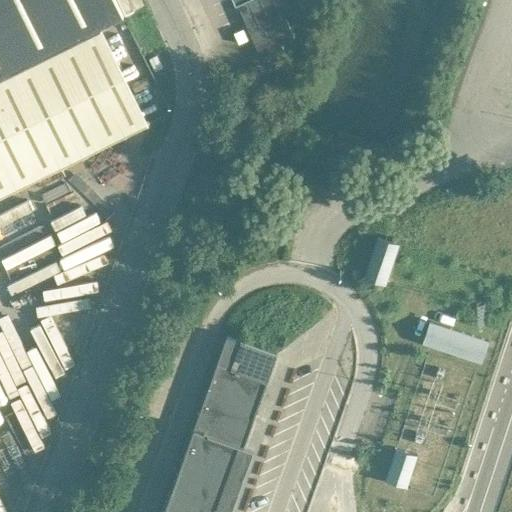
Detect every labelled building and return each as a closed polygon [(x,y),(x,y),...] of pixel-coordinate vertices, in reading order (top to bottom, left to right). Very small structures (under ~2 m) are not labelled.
[(0,0),(0,199),(182,110),(127,0),(0,0)] [(45,204),(71,189),(65,180),(40,195),(45,204)] [(402,243),(379,235),(367,273),(390,280),(402,243)] [(83,339),(91,317),(69,309),(61,331),(83,339)] [(488,339),(432,320),(423,345),(480,364),(488,339)] [(80,366),(90,347),(64,334),(54,354),(80,366)] [(271,373),(278,353),(226,335),(219,356),(271,373)] [(264,394),(271,373),(219,356),(212,376),(264,394)] [(257,415),(264,394),(212,376),(205,397),(257,415)] [(250,436),(257,415),(205,397),(198,418),(250,436)] [(243,457),(250,436),(198,418),(190,439),(243,457)] [(0,435),(1,436),(8,429),(0,420),(0,435)] [(235,478),(243,457),(190,439),(183,460),(235,478)] [(418,456),(394,448),(384,480),(409,488),(418,456)] [(228,498),(235,478),(183,460),(176,481),(228,498)] [(200,511),(223,511),(228,498),(176,481),(169,501),(200,511)] [(200,511),(169,501),(165,511),(200,511)]
